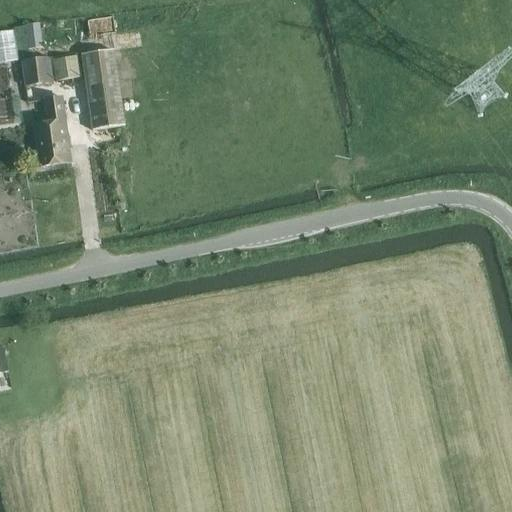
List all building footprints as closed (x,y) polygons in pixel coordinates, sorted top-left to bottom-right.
[(31,51),(44,49),(41,24),(28,26),(16,28),(20,63),(22,62),(32,61),(31,51)] [(0,46),(3,64),(20,61),(16,31),(0,33),(0,46)] [(94,132),(125,127),(126,127),(115,51),(83,56),(94,132)] [(58,82),(83,78),(80,57),(55,61),(58,82)] [(26,88),(55,84),(51,58),(32,61),(22,62),(26,88)] [(41,168),(73,164),(63,98),(46,101),(49,125),(35,126),(41,168)] [(0,345),(0,374),(0,375),(10,373),(5,345),(0,345)]
